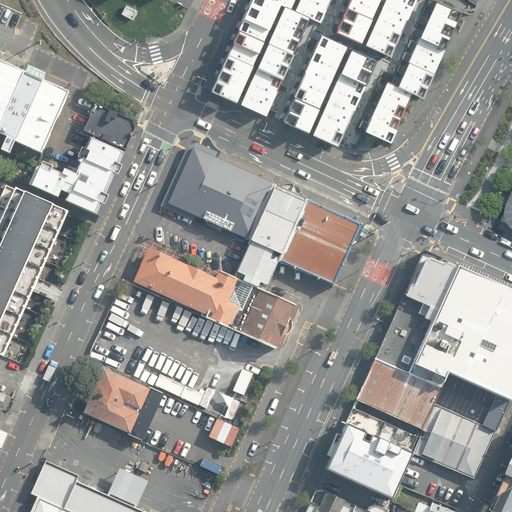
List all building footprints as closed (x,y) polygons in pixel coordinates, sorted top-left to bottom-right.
[(246,0),(209,86),(270,112),(311,17),(323,22),(332,0),(246,0)] [(349,0),(335,31),(387,55),(412,0),(349,0)] [(422,95),(459,7),(442,0),(425,0),(425,1),(431,4),(427,16),(421,13),(418,19),(424,22),(421,29),(416,26),(414,31),(419,33),(415,42),(409,39),(407,44),(413,46),(411,52),(404,49),(401,56),(407,58),(404,64),(399,62),(397,68),(402,71),(400,77),(394,74),(391,80),(386,78),(384,83),(378,80),(375,87),(381,90),(378,97),(370,94),(368,100),(373,103),(371,109),(365,107),(363,113),(368,115),(365,122),(359,120),(356,128),(388,142),(410,90),(422,95)] [(136,11),(125,6),(122,14),(132,20),(136,11)] [(333,140),(374,54),(322,30),(283,118),(333,140)] [(41,153),(69,90),(44,79),(47,73),(29,65),(26,71),(0,59),(0,132),(7,136),(0,149),(9,153),(15,140),(41,153)] [(130,118),(96,103),(84,131),(125,149),(135,128),(132,119),(130,118)] [(124,152),(89,136),(84,147),(82,147),(78,156),(79,156),(77,160),(80,162),(77,169),(73,167),(72,170),(69,170),(63,168),(62,172),(51,167),(52,165),(42,161),(41,165),(36,166),(35,166),(34,165),(26,182),(96,214),(101,202),(104,203),(108,194),(106,193),(115,172),(118,173),(122,164),(119,163),(124,152)] [(218,151),(197,142),(188,145),(187,145),(159,206),(193,221),(196,216),(208,221),(206,225),(221,231),(223,227),(249,239),(274,183),(215,157),(218,151)] [(360,222),(274,183),(249,239),(247,243),(248,244),(234,276),(265,290),(278,261),(280,261),(280,260),(333,284),(360,222)] [(68,210),(14,186),(13,188),(6,185),(0,197),(0,354),(4,356),(33,290),(38,278),(68,210)] [(206,272),(149,246),(133,281),(202,312),(201,315),(217,322),(275,348),(276,347),(278,348),(285,334),(287,334),(288,333),(289,331),(290,330),(291,328),(292,326),(292,323),(292,321),(292,320),(298,306),(295,304),(265,290),(234,276),(219,269),(215,277),(206,272)] [(455,266),(421,251),(398,305),(430,320),(455,266)] [(511,394),(511,290),(455,266),(430,320),(405,372),(439,386),(445,374),(510,399),(511,394)] [(210,335),(201,321),(123,284),(115,302),(139,313),(136,320),(125,314),(118,329),(169,353),(185,346),(202,352),(210,335)] [(430,320),(398,305),(374,359),(405,372),(430,320)] [(190,371),(110,333),(96,363),(146,386),(175,401),(190,371)] [(405,372),(374,359),(355,400),(421,428),(439,386),(405,372)] [(162,395),(100,368),(80,413),(142,440),(162,395)] [(510,399),(445,374),(439,386),(410,453),(472,480),(510,399)] [(12,397),(0,391),(0,408),(5,411),(12,397)] [(408,450),(345,422),(325,467),(388,495),(408,450)] [(78,475),(44,460),(28,491),(35,496),(27,511),(148,511),(76,481),(78,475)] [(511,511),(511,477),(498,509),(504,511),(511,511)] [(338,511),(342,499),(324,491),(314,511),(338,511)] [(454,511),(430,502),(425,511),(454,511)]
